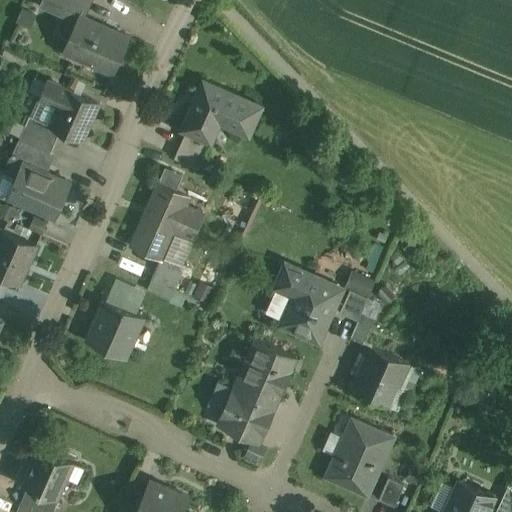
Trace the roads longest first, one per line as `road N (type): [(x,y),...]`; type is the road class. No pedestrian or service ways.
road 1 (residential): [(34,371),(197,0)]
road 2 (residential): [(34,371),(276,485)]
road 3 (residential): [(332,361),(276,485)]
